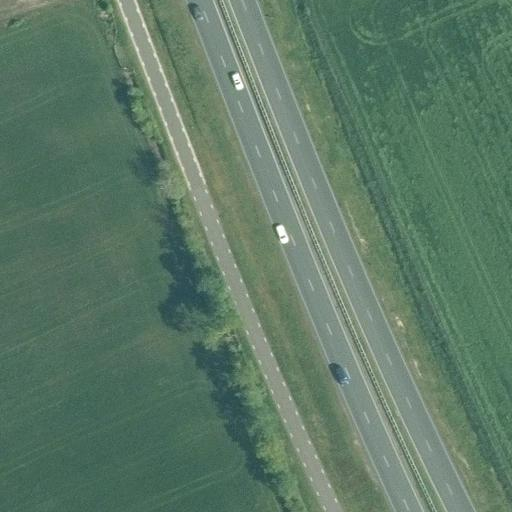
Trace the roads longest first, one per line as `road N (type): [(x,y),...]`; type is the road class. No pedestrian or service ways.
road 1 (trunk): [(459,511),(335,235),(242,0)]
road 2 (trunk): [(199,0),(408,511)]
road 3 (unclassified): [(332,511),(126,0)]
